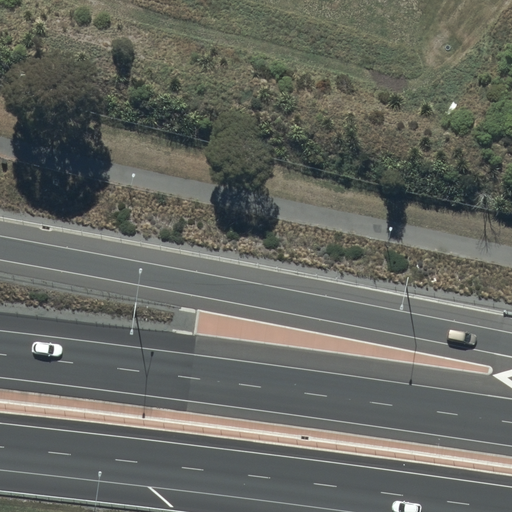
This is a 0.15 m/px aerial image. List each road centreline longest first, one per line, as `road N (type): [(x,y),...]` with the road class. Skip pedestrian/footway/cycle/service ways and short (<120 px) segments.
road 1 (motorway): [(0,249),(511,345)]
road 2 (motorway): [(0,354),(511,422)]
road 3 (motorway): [(511,510),(0,447)]
